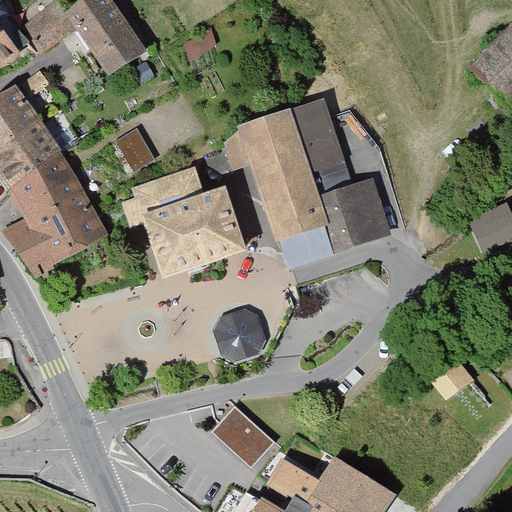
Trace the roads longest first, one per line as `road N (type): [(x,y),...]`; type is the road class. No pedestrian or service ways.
road 1 (residential): [(511,263),(426,285),(358,353),(313,381),(79,427)]
road 2 (tertiary): [(0,261),(79,427)]
